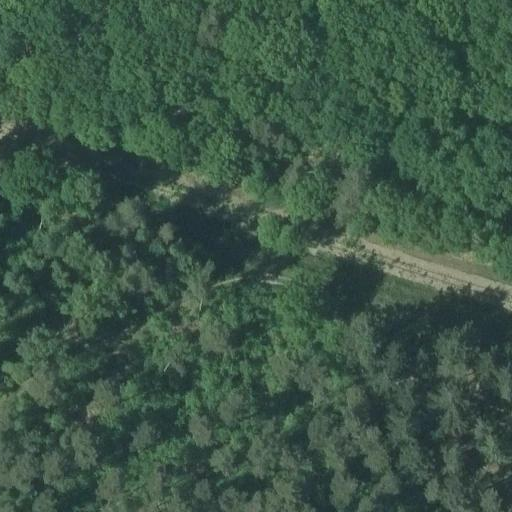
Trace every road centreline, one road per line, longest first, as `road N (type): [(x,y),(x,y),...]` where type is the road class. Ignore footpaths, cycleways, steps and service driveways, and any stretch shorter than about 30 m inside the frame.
road 1 (track): [(511,362),(341,307),(252,290),(202,291),(0,406)]
road 2 (track): [(411,511),(288,296)]
